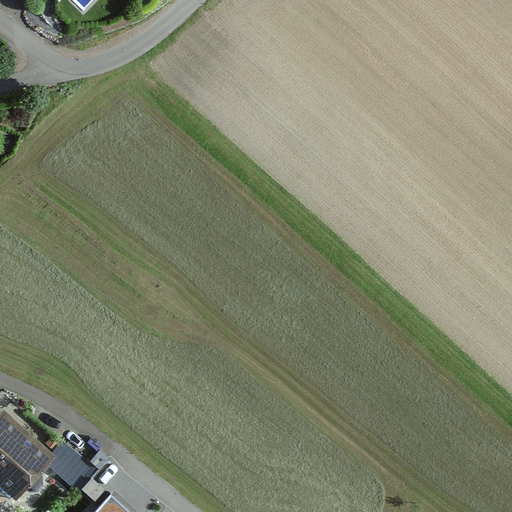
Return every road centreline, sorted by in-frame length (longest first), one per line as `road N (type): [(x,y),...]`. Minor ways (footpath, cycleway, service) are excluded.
road 1 (residential): [(195,511),(100,436),(0,380)]
road 2 (residential): [(199,0),(128,57),(70,73)]
